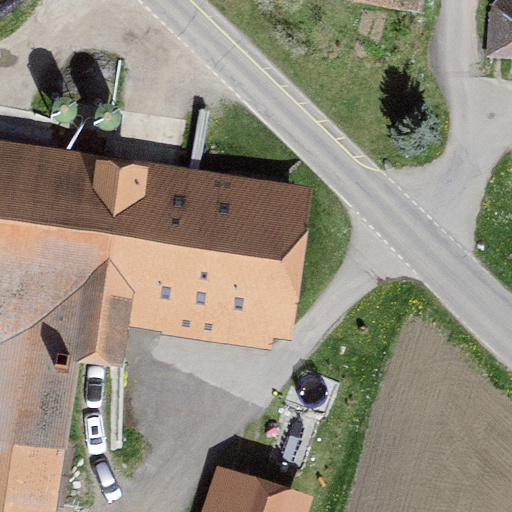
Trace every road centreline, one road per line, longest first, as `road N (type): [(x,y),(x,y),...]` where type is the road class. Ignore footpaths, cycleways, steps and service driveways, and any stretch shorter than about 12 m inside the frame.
road 1 (unclassified): [(168,0),(511,333)]
road 2 (track): [(402,224),(497,126),(475,0)]
